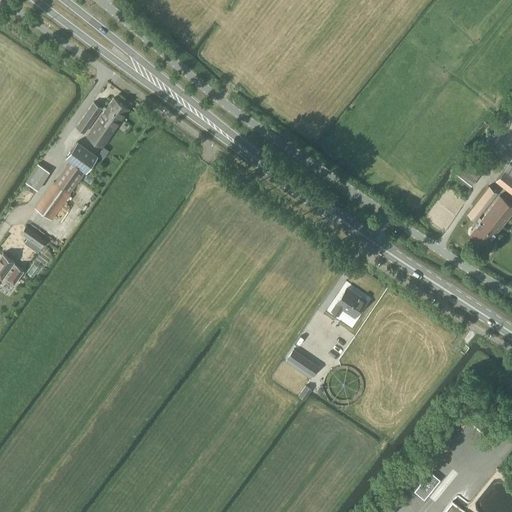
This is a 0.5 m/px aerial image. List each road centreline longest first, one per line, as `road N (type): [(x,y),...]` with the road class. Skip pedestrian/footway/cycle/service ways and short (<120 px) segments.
road 1 (residential): [(390,218),(253,124),(100,0)]
road 2 (secondary): [(34,0),(251,156)]
road 3 (residential): [(0,0),(213,149)]
road 4 (secondary): [(251,156),(66,0)]
road 5 (residential): [(372,242),(363,255),(511,351)]
road 6 (secondary): [(511,332),(372,242)]
road 7 (secondary): [(372,242),(251,156)]
road 8 (residential): [(511,293),(390,218)]
